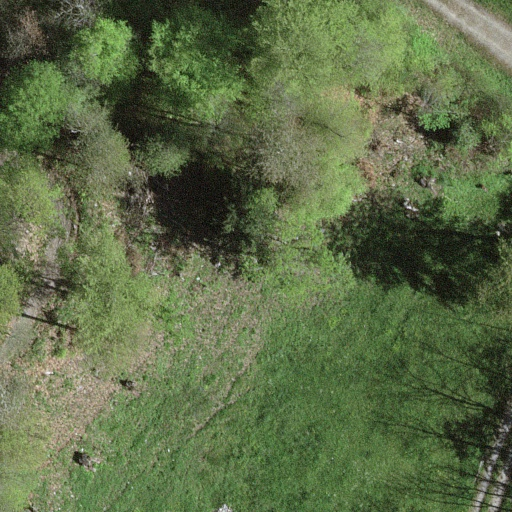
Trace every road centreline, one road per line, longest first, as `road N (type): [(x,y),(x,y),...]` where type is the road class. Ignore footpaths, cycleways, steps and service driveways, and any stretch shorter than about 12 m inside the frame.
road 1 (track): [(484,511),(511,437),(511,46),(442,0)]
road 2 (track): [(0,150),(45,206),(52,255),(45,304),(0,374)]
